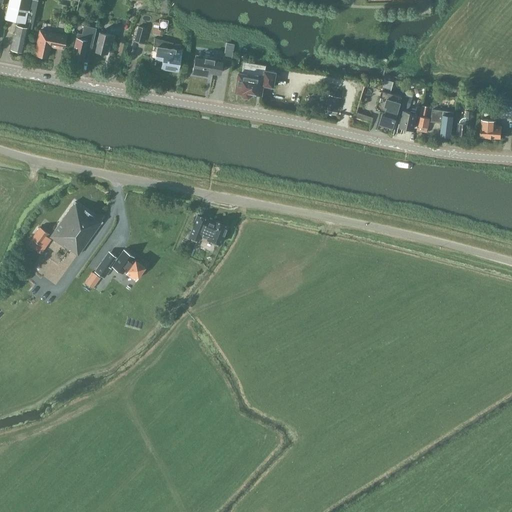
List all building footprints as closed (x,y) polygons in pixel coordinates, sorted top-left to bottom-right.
[(17,22),(16,26),(15,26),(9,50),(13,51),(13,52),(17,53),(17,51),(22,53),(27,29),(31,30),(38,0),(9,0),(5,19),(17,22)] [(81,35),(77,34),(72,58),(82,60),(85,46),(91,48),(95,28),(88,26),(82,29),(81,35)] [(134,40),(142,43),(146,28),(138,26),(134,40)] [(50,46),(63,49),(66,35),(40,29),(34,54),(47,57),(50,46)] [(109,43),(112,44),(114,35),(99,31),(95,51),(107,53),(109,43)] [(161,68),(177,71),(181,50),(171,48),(172,42),(154,38),(153,46),(157,47),(155,59),(162,60),(161,68)] [(211,73),(219,74),(222,59),(204,55),(203,59),(195,57),(192,73),(206,75),(207,69),(212,70),(211,73)] [(239,73),(235,93),(242,94),(244,97),(248,98),(252,95),(252,92),(262,94),(264,85),(273,86),(276,72),(265,70),(264,77),(239,73)] [(402,96),(391,93),(394,82),(385,79),(377,105),(385,107),(380,123),(393,127),(402,96)] [(342,98),(329,95),(325,109),(338,112),(342,98)] [(405,95),(401,107),(407,109),(410,96),(405,95)] [(511,118),(511,99),(500,99),(499,117),(511,118)] [(419,116),(416,130),(426,132),(429,118),(424,117),(426,107),(421,106),(419,116)] [(432,109),(431,121),(442,123),(441,135),(450,136),(453,112),(444,111),(432,109)] [(404,110),(400,127),(413,130),(417,113),(404,110)] [(457,122),(456,134),(468,136),(470,111),(467,111),(466,117),(464,117),(462,118),(460,119),(459,121),(459,122),(457,122)] [(373,118),(355,113),(354,118),(371,123),(373,118)] [(480,136),(500,138),(501,126),(494,126),(494,120),(482,119),(480,136)] [(126,199),(125,206),(139,207),(140,200),(126,199)] [(50,236),(69,250),(70,249),(78,255),(101,222),(102,222),(101,221),(75,203),(74,202),(74,203),(50,236)] [(206,219),(197,215),(188,237),(198,240),(200,235),(207,238),(207,239),(220,244),(227,226),(226,225),(225,223),(223,222),(221,222),(219,222),(214,221),(213,223),(206,220),(206,219)] [(40,252),(49,239),(45,235),(47,232),(37,226),(26,241),(40,252)] [(134,257),(123,249),(118,258),(116,260),(112,266),(122,274),(124,270),(126,272),(125,273),(135,280),(144,267),(135,260),(134,260),(132,259),(134,257)] [(109,251),(101,261),(94,271),(103,278),(110,268),(108,266),(113,259),(115,256),(109,251)] [(60,277),(72,284),(87,262),(76,254),(60,277)] [(84,281),(91,286),(98,276),(91,271),(84,281)] [(85,359),(92,355),(89,350),(82,355),(85,359)]
